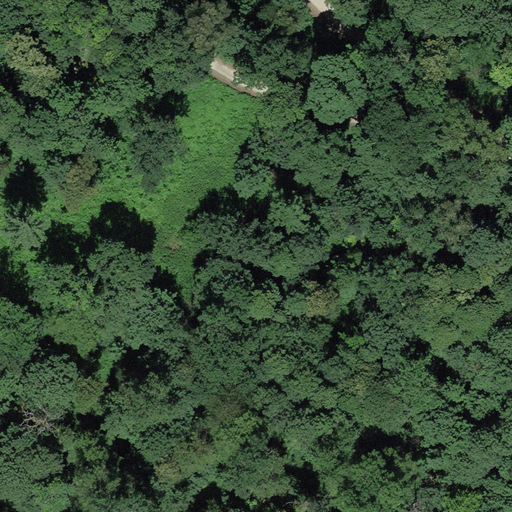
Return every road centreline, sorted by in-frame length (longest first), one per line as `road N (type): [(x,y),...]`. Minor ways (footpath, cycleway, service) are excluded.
road 1 (track): [(511,175),(201,47),(22,0)]
road 2 (track): [(511,165),(319,0)]
